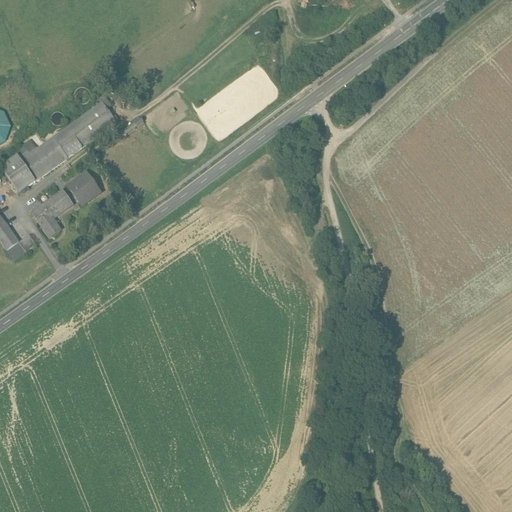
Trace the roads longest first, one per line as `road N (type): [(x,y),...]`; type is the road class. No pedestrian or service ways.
road 1 (tertiary): [(0,325),(448,0)]
road 2 (track): [(320,94),(330,144),(325,188),(350,287),(379,511)]
road 3 (track): [(324,164),(370,259),(402,408),(399,457),(435,511)]
road 4 (track): [(74,160),(278,0)]
road 5 (track): [(330,144),(497,0)]
